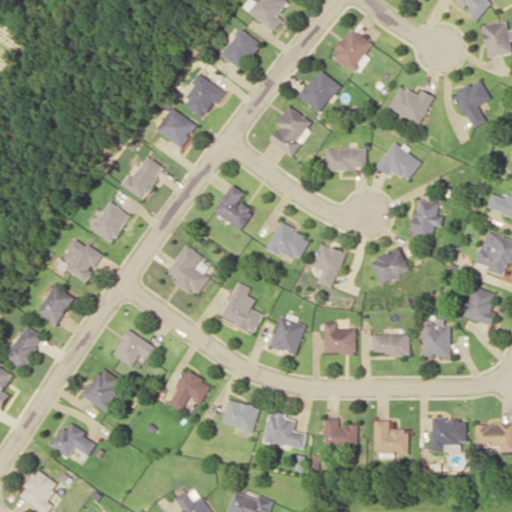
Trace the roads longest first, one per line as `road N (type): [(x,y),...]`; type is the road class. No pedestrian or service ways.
road 1 (residential): [(0,511),(124,285),(341,0)]
road 2 (residential): [(124,285),(236,363),(305,385),(511,377)]
road 3 (residential): [(230,141),(309,199),(369,213)]
